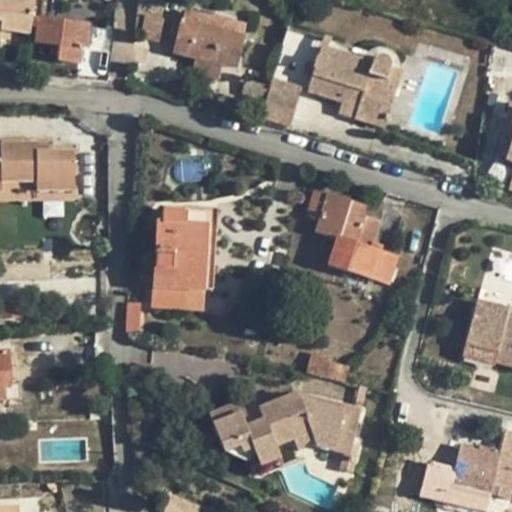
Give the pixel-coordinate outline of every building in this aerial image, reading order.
[(0,0),(0,48),(5,49),(5,39),(31,41),(33,23),(34,0),(0,0)] [(140,0),(140,5),(161,8),(162,0),(140,0)] [(194,59),(191,68),(209,73),(212,62),(234,68),(244,27),(185,13),(175,53),(194,59)] [(136,17),(132,37),(156,46),(160,20),(136,17)] [(33,23),(31,41),(39,41),(42,23),(33,23)] [(39,41),(38,44),(51,45),(60,46),(59,56),(58,62),(79,64),(81,48),(108,54),(111,31),(42,23),(39,41)] [(50,55),(59,56),(60,46),(51,45),(50,55)] [(311,75),(306,92),(340,103),(357,107),(354,119),(382,127),(400,74),(388,70),(389,67),(389,63),(387,60),(383,58),(382,58),(377,57),(374,59),(373,60),(371,65),(319,49),(313,66),(305,64),(302,73),(311,75)] [(208,79),(209,73),(191,68),(189,74),(208,79)] [(240,95),(265,101),(270,85),(244,79),(240,95)] [(271,81),(262,118),(290,126),(300,89),(271,81)] [(337,114),(354,119),(357,107),(340,103),(337,114)] [(509,188),(511,177),(511,164),(506,163),(511,137),(511,133),(498,129),(486,167),(486,174),(492,181),(499,185),(509,188)] [(0,189),(1,190),(1,181),(36,180),(37,189),(74,188),(73,151),(48,151),(37,151),(37,143),(0,143),(0,148),(0,189)] [(37,143),(37,151),(48,151),(48,143),(37,143)] [(337,238),(329,264),(390,284),(397,258),(371,248),(378,225),(363,219),(367,207),(314,190),(305,215),(319,220),(315,231),(337,238)] [(206,225),(217,225),(218,208),(185,205),(185,211),(184,223),(206,225)] [(156,222),(151,306),(202,310),(202,290),(206,225),(184,223),(185,211),(162,209),(162,212),(162,222),(156,222)] [(202,290),(213,291),(217,225),(206,225),(202,290)] [(140,304),(126,303),(125,332),(138,333),(140,304)] [(477,303),(466,344),(499,353),(497,358),(511,361),(511,318),(507,317),(509,311),(477,303)] [(466,344),(463,355),(496,363),(497,358),(499,353),(466,344)] [(0,354),(0,400),(4,400),(4,384),(10,384),(8,354),(0,354)] [(320,360),(316,375),(343,382),(347,368),(320,360)] [(206,417),(220,448),(236,440),(241,449),(251,444),(256,454),(261,465),(280,458),(274,445),(292,437),(298,451),(302,443),(309,439),(315,438),(317,438),(319,438),(325,440),(328,444),(330,447),(331,449),(342,453),(354,456),(356,447),(351,444),(359,409),(295,394),(258,410),(263,422),(244,429),(234,406),(206,417)] [(455,487),(452,505),(482,511),(486,511),(493,487),(495,476),(506,479),(511,480),(511,432),(505,431),(500,450),(479,445),(479,449),(460,446),(456,463),(451,485),(455,487)] [(330,447),(328,444),(325,440),(319,438),(317,438),(316,446),(331,449),(330,447)] [(256,454),(251,444),(241,449),(236,440),(220,448),(224,456),(244,459),(256,454)] [(349,474),(354,456),(342,453),(337,470),(349,474)] [(442,483),(451,485),(456,463),(447,461),(442,483)] [(506,479),(495,476),(493,487),(503,489),(506,479)] [(171,493),(162,511),(195,511),(198,505),(171,493)]
